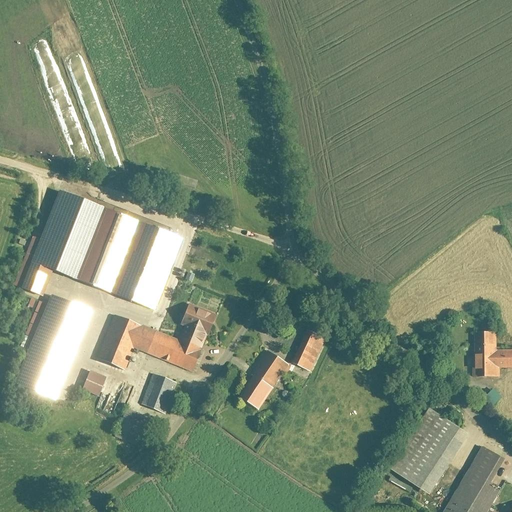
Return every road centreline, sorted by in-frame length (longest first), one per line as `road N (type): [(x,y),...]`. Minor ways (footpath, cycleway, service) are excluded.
road 1 (residential): [(71,511),(156,441),(297,252)]
road 2 (residential): [(0,162),(297,252)]
road 3 (residential): [(297,252),(511,439)]
road 4 (residential): [(297,252),(258,57),(236,0)]
